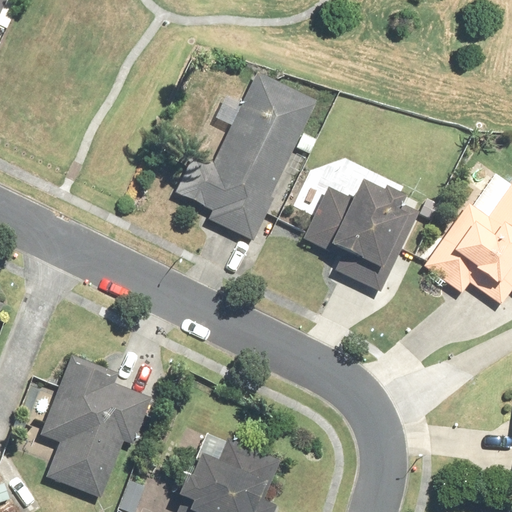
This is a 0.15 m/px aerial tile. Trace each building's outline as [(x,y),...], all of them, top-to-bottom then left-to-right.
[(212,213),(208,222),(251,242),(270,202),(268,201),(315,102),(254,74),(211,165),(192,156),(173,196),(212,213)] [(467,205),(422,269),(460,296),(468,285),(500,307),(511,289),(511,182),(486,218),(467,205)] [(334,272),(378,294),(420,215),(401,205),(403,200),(383,190),(380,194),(361,184),(352,202),(329,189),(302,240),(341,260),(334,272)] [(59,445),(45,479),(100,500),(122,443),(133,448),(151,400),(114,386),(117,376),(70,358),(40,437),(59,445)] [(179,511),(274,511),(276,508),(262,502),(277,467),(208,437),(190,478),(185,476),(175,498),(184,502),(179,511)] [(135,511),(143,493),(127,487),(117,511),(118,511),(135,511)]
